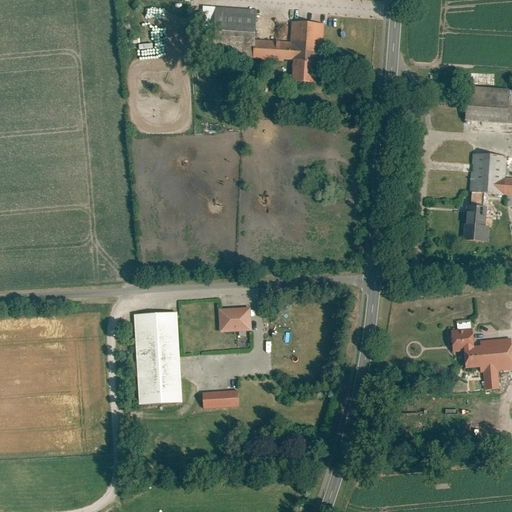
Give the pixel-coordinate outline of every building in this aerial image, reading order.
[(215,8),(212,56),(293,61),(292,85),(322,87),(327,25),(292,22),(290,44),(257,41),(259,11),(215,8)] [(511,89),(468,86),(466,122),(511,125),(511,89)] [(466,204),(462,242),(490,245),(491,227),(485,227),(487,207),(482,207),(484,193),(510,195),(509,206),(511,206),(511,178),(507,178),(509,156),(474,153),(470,204),(466,204)] [(220,310),(221,332),(252,331),(251,309),(220,310)] [(134,315),(139,406),(184,403),(178,313),(134,315)] [(473,329),(449,331),(451,352),(465,351),(467,370),(483,368),(485,390),(499,389),(498,372),(511,370),(511,338),(474,342),(473,329)] [(199,409),(240,407),(239,392),(198,393),(199,409)]
